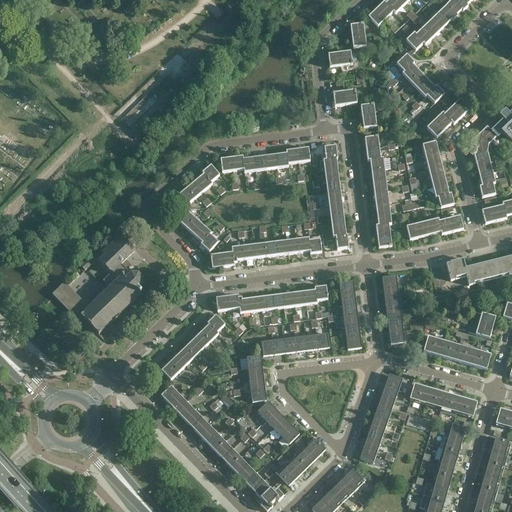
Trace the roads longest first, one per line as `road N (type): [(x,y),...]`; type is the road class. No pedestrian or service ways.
road 1 (residential): [(200,288),(191,262),(140,213),(208,146),(324,130)]
road 2 (residential): [(511,7),(500,7),(450,60),(489,108),(455,149),(479,243)]
road 3 (residential): [(338,453),(283,399),(277,369),(373,360)]
road 4 (residential): [(244,511),(113,375)]
road 5 (residential): [(200,288),(367,265)]
road 6 (residential): [(367,265),(352,137),(324,130)]
road 7 (residential): [(324,130),(314,42),(357,0)]
road 8 (residential): [(493,392),(373,360)]
road 9 (residential): [(493,392),(458,511)]
road 10 (residential): [(113,375),(200,288)]
